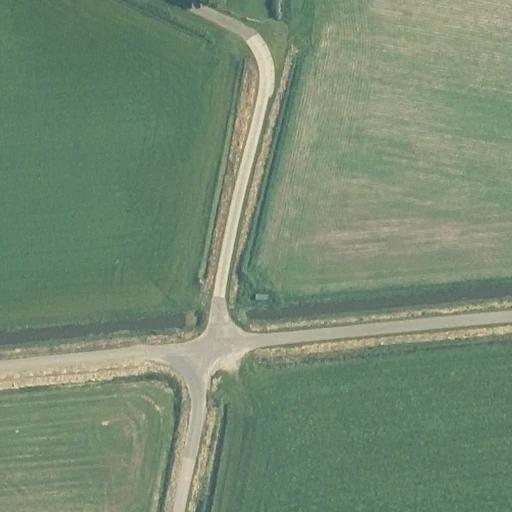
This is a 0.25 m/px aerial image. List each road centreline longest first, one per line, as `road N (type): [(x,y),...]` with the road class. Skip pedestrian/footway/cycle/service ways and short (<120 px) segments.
road 1 (unclassified): [(511,316),(211,346)]
road 2 (unclassified): [(0,368),(211,346)]
road 3 (unclassified): [(177,511),(211,346)]
